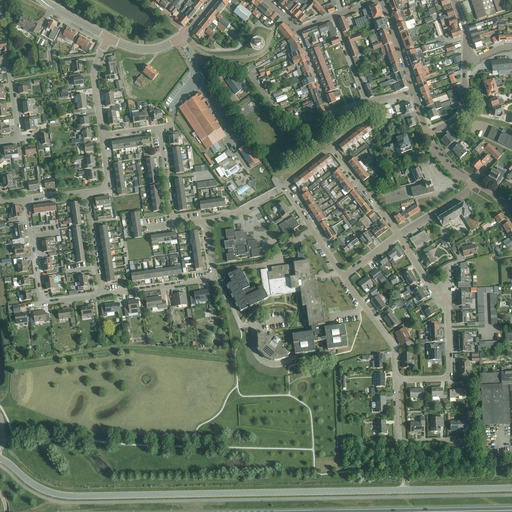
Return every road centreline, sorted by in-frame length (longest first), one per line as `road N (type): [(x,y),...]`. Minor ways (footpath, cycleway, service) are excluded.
road 1 (tertiary): [(0,458),(36,487),(72,495),(511,488)]
road 2 (trunk): [(511,508),(335,511)]
road 3 (residential): [(395,380),(450,374),(440,292)]
road 4 (residential): [(463,440),(398,439),(395,380)]
